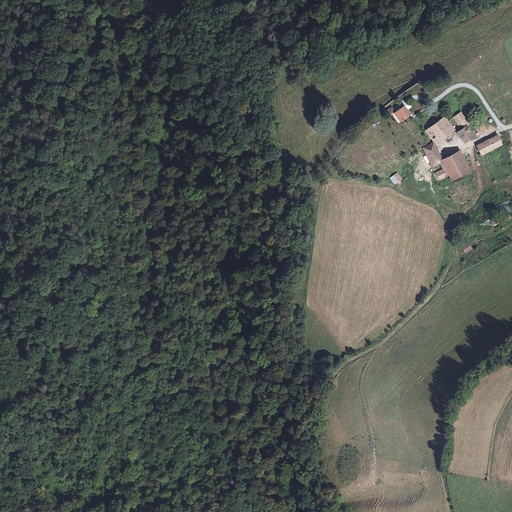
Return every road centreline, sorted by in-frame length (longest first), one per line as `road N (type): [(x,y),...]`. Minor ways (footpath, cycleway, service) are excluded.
road 1 (track): [(0,198),(35,196),(57,206),(87,248),(146,386),(181,395),(218,436)]
road 2 (track): [(409,100),(434,101),(467,86),(502,129)]
